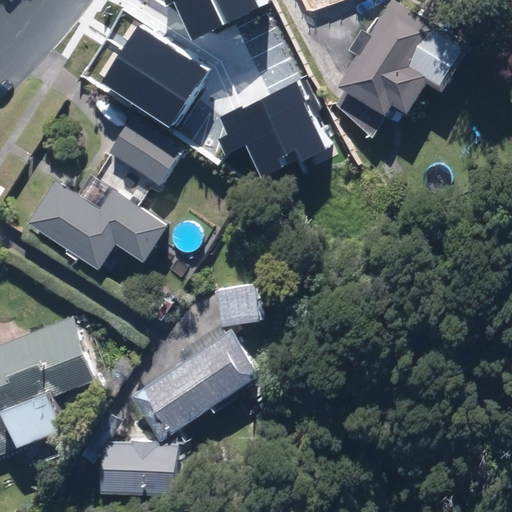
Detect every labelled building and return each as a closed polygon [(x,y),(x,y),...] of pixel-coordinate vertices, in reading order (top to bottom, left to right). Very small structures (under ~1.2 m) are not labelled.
[(265,6),(200,0),(190,0),(182,92),(232,97),(235,56),(260,59),(265,6)] [(447,12),(430,0),(407,0),(353,76),(397,107),(408,92),(421,101),(445,68),(453,74),(478,38),(445,15),(447,12)] [(141,112),(121,145),(175,177),(195,144),(141,112)] [(67,175),(42,214),(84,238),(81,245),(96,254),(100,247),(118,257),(150,202),(127,189),(118,205),(67,175)] [(271,277),(232,280),(235,312),(273,309),(271,277)] [(0,352),(5,366),(0,368),(0,430),(7,449),(30,440),(13,398),(21,395),(37,434),(84,416),(70,380),(107,366),(83,306),(0,338),(0,352)] [(273,365),(244,321),(146,385),(175,429),(226,396),(229,401),(259,381),(256,376),(273,365)] [(152,439),(120,438),(119,479),(198,481),(199,440),(168,439),(168,432),(152,431),(152,439)]
